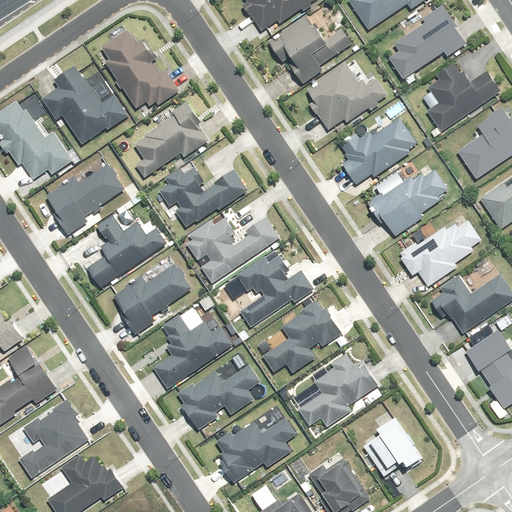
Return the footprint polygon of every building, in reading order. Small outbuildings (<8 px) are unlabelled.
[(245,0),(248,3),(241,8),(259,33),(266,28),(270,34),(316,0),(245,0)] [(348,0),(369,30),(406,5),(410,11),(426,0),(348,0)] [(410,88),(422,79),(416,71),(442,53),(448,61),(449,61),(448,58),(467,45),(440,7),(417,23),(419,26),(393,44),(398,51),(386,60),(401,81),(404,79),(410,88)] [(318,68),(350,44),(341,31),(323,44),(304,17),(267,44),(276,57),(279,55),(302,86),(321,72),(318,68)] [(151,61),(156,58),(151,50),(148,52),(140,40),(136,43),(128,30),(100,49),(107,61),(103,64),(135,110),(145,103),(148,108),(155,103),(157,107),(179,92),(175,86),(165,71),(160,74),(151,61)] [(312,104),(309,106),(327,131),(343,120),(346,124),(366,110),(369,113),(380,105),(378,102),(387,96),(376,80),(366,87),(360,79),(357,81),(345,64),(303,92),(312,104)] [(460,74),(454,64),(435,77),(438,80),(426,89),(430,94),(424,98),(431,108),(426,112),(440,132),(500,91),(486,71),(470,82),(463,72),(460,74)] [(80,145),(106,127),(109,131),(128,117),(126,114),(128,112),(100,70),(83,81),(75,68),(54,81),(59,88),(42,100),(56,121),(62,118),(80,145)] [(18,99),(0,110),(0,144),(16,169),(24,164),(32,177),(49,167),(53,170),(72,158),(56,133),(45,140),(18,99)] [(153,118),(159,127),(133,145),(143,161),(134,166),(142,179),(181,154),(183,158),(208,142),(197,125),(201,123),(187,102),(175,111),(171,105),(153,118)] [(473,135),(475,139),(457,152),(477,180),(511,155),(511,117),(508,120),(499,108),(486,118),(487,119),(476,127),(479,131),(473,135)] [(340,146),(345,153),(342,156),(346,162),(340,166),(354,185),(369,174),(373,179),(417,146),(398,119),(372,138),(369,134),(360,141),(356,135),(340,146)] [(79,184),(74,177),(46,197),(70,232),(86,221),(84,218),(125,189),(107,164),(79,184)] [(247,191),(245,187),(233,171),(202,193),(197,186),(202,183),(192,169),(181,177),(176,170),(163,179),(168,186),(158,193),(168,207),(176,202),(181,208),(176,212),(187,228),(216,207),(219,211),(247,191)] [(384,197),(382,194),(366,205),(377,221),(380,219),(392,238),(422,218),(419,214),(438,202),(436,199),(447,192),(435,172),(423,179),(420,174),(384,197)] [(511,184),(507,188),(503,183),(479,199),(499,229),(500,231),(511,222),(511,184)] [(256,202),(236,215),(245,229),(265,216),(256,202)] [(437,232),(430,222),(416,231),(424,243),(418,247),(415,243),(400,253),(403,257),(399,260),(411,277),(417,273),(426,287),(457,266),(454,263),(473,251),(471,248),(479,243),(461,216),(437,232)] [(112,218),(100,226),(112,245),(100,253),(104,258),(85,270),(98,290),(167,244),(157,229),(146,237),(137,222),(122,232),(112,218)] [(214,226),(211,222),(188,237),(192,242),(186,245),(196,260),(197,262),(207,255),(211,261),(200,267),(210,283),(278,239),(265,219),(245,232),(248,237),(239,242),(224,220),(214,226)] [(248,327),(293,299),(295,303),(314,291),(311,285),(302,271),(286,282),(283,277),(289,273),(279,258),(267,265),(264,259),(237,276),(248,293),(252,289),(256,295),(261,291),(265,297),(240,313),(248,327)] [(111,297),(126,320),(123,322),(133,336),(154,322),(152,319),(167,309),(165,307),(191,290),(174,265),(146,284),(141,277),(111,297)] [(435,291),(438,296),(430,301),(441,319),(446,316),(450,322),(453,320),(461,333),(511,300),(511,293),(501,275),(470,295),(458,276),(435,291)] [(0,356),(29,338),(18,320),(13,323),(0,303),(0,356)] [(326,309),(321,312),(315,303),(278,327),(287,340),(261,357),(272,373),(286,365),(292,374),(316,358),(310,349),(319,343),(320,345),(341,332),(326,309)] [(230,344),(220,330),(213,335),(204,323),(190,333),(178,317),(162,328),(168,336),(165,338),(170,346),(166,349),(171,356),(154,369),(168,388),(230,344)] [(511,355),(511,353),(511,352),(511,336),(505,325),(458,355),(501,421),(511,413),(511,355)] [(0,421),(3,426),(39,400),(43,406),(64,391),(31,346),(7,364),(17,377),(0,389),(0,421)] [(309,428),(321,420),(326,428),(352,412),(348,406),(377,387),(364,366),(358,370),(355,364),(352,366),(345,356),(329,366),(333,371),(314,383),(321,394),(297,410),(309,428)] [(225,406),(231,416),(254,400),(248,391),(259,383),(248,367),(223,384),(214,371),(177,396),(183,405),(180,407),(197,432),(218,418),(215,413),(225,406)] [(87,422),(84,417),(71,400),(58,410),(59,413),(46,422),(44,418),(29,429),(39,443),(45,438),(51,445),(41,452),(40,449),(26,459),(40,477),(93,439),(83,425),(87,422)] [(370,429),(374,435),(358,445),(385,484),(400,474),(403,478),(428,461),(395,412),(370,429)] [(229,433),(216,443),(222,451),(219,453),(229,467),(222,472),(230,483),(231,485),(264,461),(267,465),(289,450),(284,444),(299,433),(286,415),(260,433),(253,424),(233,438),(229,433)] [(344,451),(307,476),(331,511),(343,511),(372,492),(344,451)] [(127,484),(116,469),(114,471),(111,467),(107,469),(99,458),(91,464),(86,457),(69,470),(78,484),(55,499),(64,511),(86,511),(107,498),(108,500),(128,486),(127,484)] [(318,511),(305,489),(286,501),(283,496),(257,511),(318,511)]
